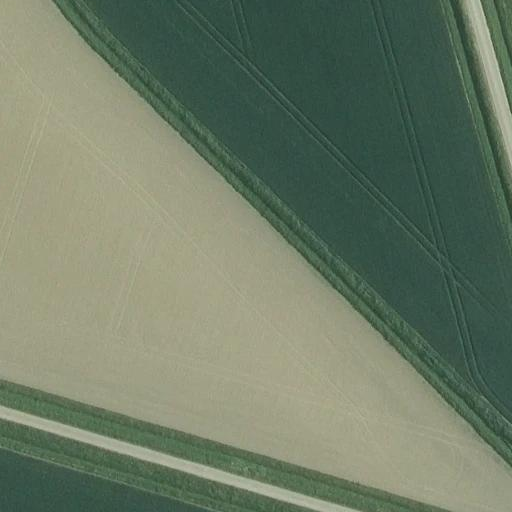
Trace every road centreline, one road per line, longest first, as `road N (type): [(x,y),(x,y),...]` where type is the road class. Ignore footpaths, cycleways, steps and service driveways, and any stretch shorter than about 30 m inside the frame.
road 1 (unclassified): [(342,511),(0,411)]
road 2 (unclassified): [(511,136),(474,0)]
